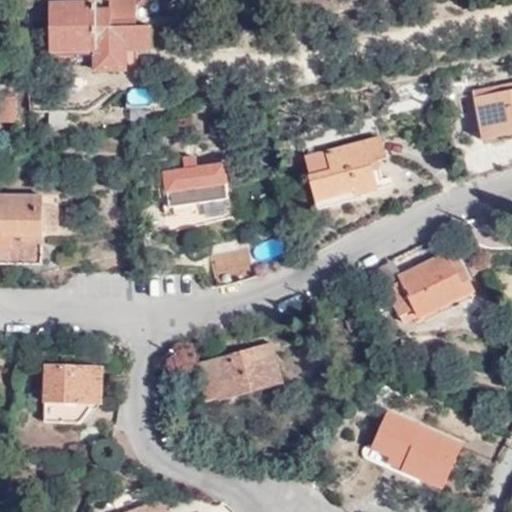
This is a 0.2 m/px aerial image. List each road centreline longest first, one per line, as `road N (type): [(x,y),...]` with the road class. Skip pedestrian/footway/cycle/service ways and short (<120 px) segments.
road 1 (residential): [(511,187),(447,206),(273,292),(153,313)]
road 2 (residential): [(153,313),(130,424),(139,445),(284,503)]
road 3 (residential): [(0,307),(153,313)]
